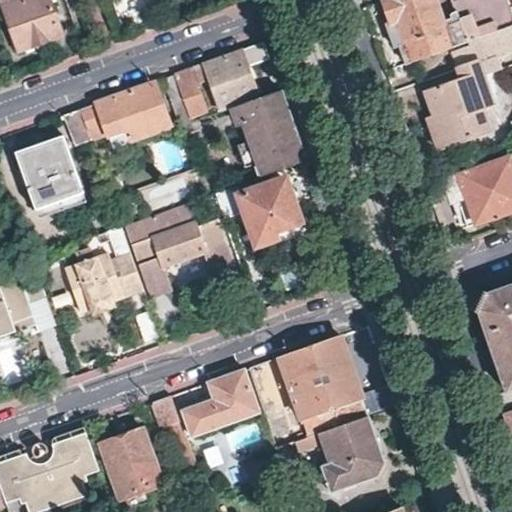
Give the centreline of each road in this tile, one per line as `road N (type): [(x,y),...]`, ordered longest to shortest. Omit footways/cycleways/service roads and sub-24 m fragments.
road 1 (residential): [(0,430),(372,299)]
road 2 (residential): [(372,299),(276,13)]
road 3 (residential): [(276,13),(0,113)]
road 4 (residential): [(354,0),(449,272)]
road 5 (residential): [(446,511),(372,299)]
road 6 (residential): [(449,272),(511,459)]
